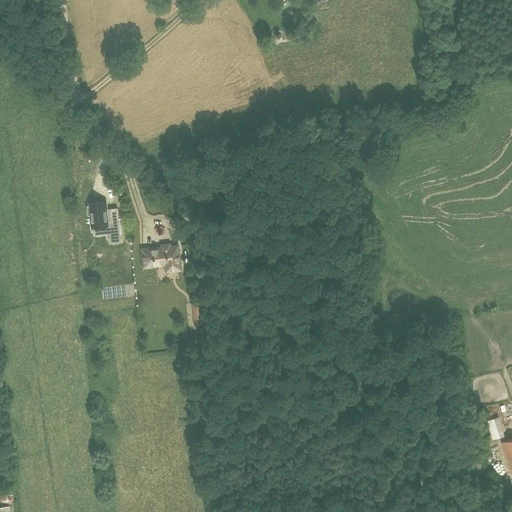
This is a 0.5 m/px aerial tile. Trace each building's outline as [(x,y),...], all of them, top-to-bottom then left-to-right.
[(107,225),(108,233),(109,242),(121,241),(117,207),(106,209),(105,201),(89,203),(89,205),(86,205),(87,215),(90,215),(92,227),(107,225)] [(162,247),(154,248),(142,249),(144,266),(165,264),(166,271),(180,269),(178,245),(169,246),(169,244),(162,245),(162,247)] [(201,300),(192,301),(193,309),(194,325),(204,324),(202,308),(201,300)] [(500,429),(502,428),(499,416),(487,419),(492,438),(501,436),(500,429)] [(511,438),(502,442),(511,467),(511,438)]
